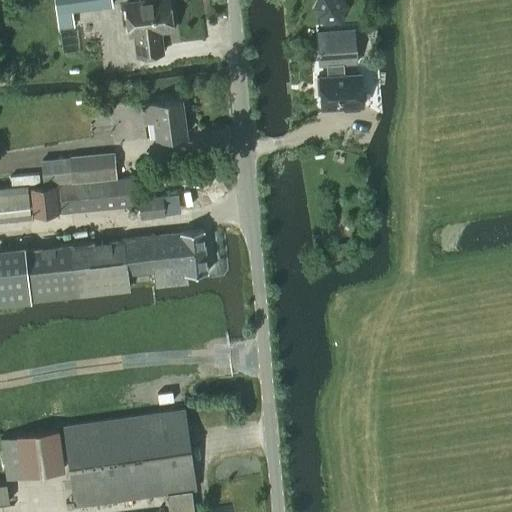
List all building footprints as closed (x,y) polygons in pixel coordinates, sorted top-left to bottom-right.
[(110,0),(53,0),(55,13),(72,11),(112,6),(110,0)] [(158,39),(157,32),(172,30),(167,0),(157,0),(125,4),(129,36),(134,35),(137,56),(162,53),(160,39),(158,39)] [(339,24),(348,8),(342,0),(316,0),(312,10),(321,25),(339,24)] [(353,30),(317,33),(319,67),(326,66),(327,78),(315,78),(316,93),(320,93),(321,111),(344,109),(344,112),(359,110),(358,107),(362,106),(360,73),(347,74),(345,65),(356,65),(353,30)] [(185,135),(181,100),(141,106),(143,122),(154,120),(157,139),(185,135)] [(40,160),(43,184),(116,178),(113,153),(40,160)] [(11,186),(39,183),(38,173),(10,176),(11,186)] [(128,177),(116,178),(43,184),(43,186),(31,187),(34,216),(132,206),(130,178),(128,178),(128,177)] [(25,186),(0,188),(0,220),(28,217),(28,208),(25,186)] [(140,219),(165,216),(162,196),(138,199),(140,219)] [(153,272),(154,283),(155,284),(172,282),(172,281),(171,270),(186,268),(186,264),(206,262),(203,230),(122,239),(70,245),(0,251),(0,306),(15,305),(76,298),(95,296),(129,292),(129,290),(129,288),(128,275),(153,272)] [(345,242),(336,243),(336,252),(345,251),(345,242)] [(194,511),(191,490),(196,490),(184,409),(64,426),(76,507),(166,494),(168,511),(194,511)] [(7,479),(22,477),(64,471),(58,429),(17,435),(17,436),(1,438),(7,479)] [(0,502),(9,501),(6,483),(0,483),(0,502)]
